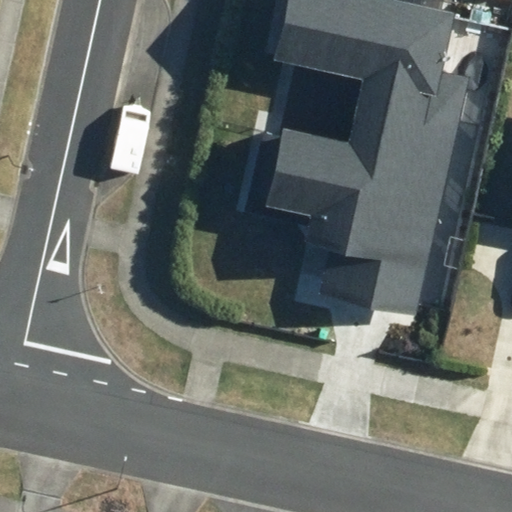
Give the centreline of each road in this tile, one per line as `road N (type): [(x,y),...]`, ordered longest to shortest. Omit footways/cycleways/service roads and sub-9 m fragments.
road 1 (residential): [(10,414),(469,511)]
road 2 (residential): [(99,0),(10,414)]
